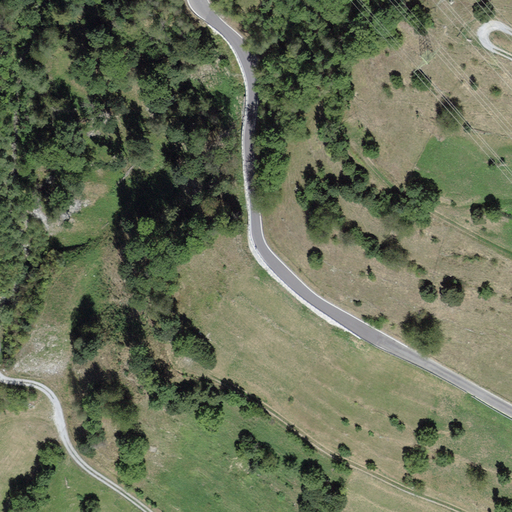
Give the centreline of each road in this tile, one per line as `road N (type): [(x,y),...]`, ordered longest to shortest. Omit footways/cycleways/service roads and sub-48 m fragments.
road 1 (tertiary): [(196,0),(248,68),(251,183),(266,255),(357,327),(511,410)]
road 2 (track): [(178,359),(186,351),(205,375),(345,461),(460,511)]
road 3 (track): [(511,253),(406,196),(348,138),(347,120),(359,120)]
road 4 (track): [(145,511),(63,442),(43,396),(0,382)]
